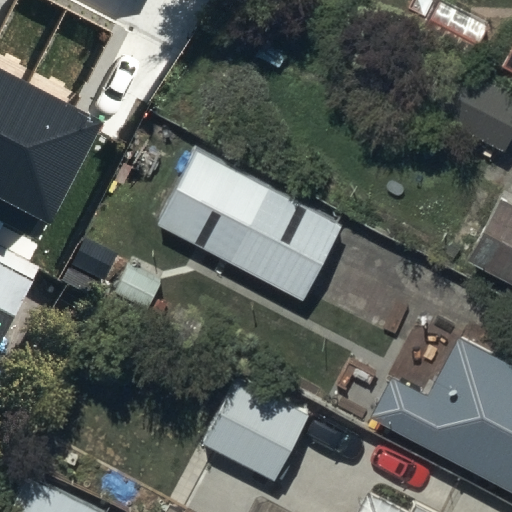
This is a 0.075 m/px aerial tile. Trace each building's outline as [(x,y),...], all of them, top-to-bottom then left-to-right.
[(0,0),(0,15),(6,19),(0,30),(0,60),(48,85),(91,1),(89,0),(0,0)] [(245,0),(159,0),(236,38),(253,4),(245,0)] [(482,16),(452,0),(427,0),(421,13),(468,40),(482,16)] [(511,81),(437,42),(412,90),(496,134),(511,102),(511,81)] [(0,197),(51,224),(103,122),(27,83),(0,70),(0,197)] [(155,206),(297,282),(337,210),(195,133),(155,206)] [(511,266),(511,186),(489,174),(456,237),(511,266)] [(105,241),(85,230),(70,257),(90,269),(105,241)] [(157,270),(126,254),(115,275),(146,291),(157,270)] [(0,259),(0,327),(28,274),(0,259)] [(390,358),(370,396),(511,472),(511,346),(462,320),(430,380),(390,358)] [(201,430),(273,468),(307,402),(235,365),(201,430)] [(101,511),(106,503),(26,461),(0,511),(101,511)] [(279,511),(432,511),(364,476),(345,511),(317,511),(288,497),(279,511)]
